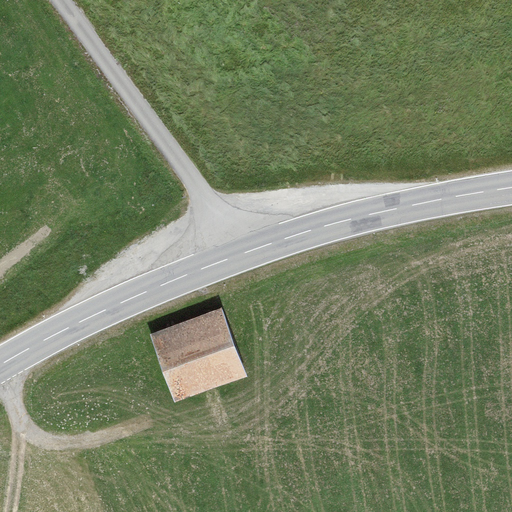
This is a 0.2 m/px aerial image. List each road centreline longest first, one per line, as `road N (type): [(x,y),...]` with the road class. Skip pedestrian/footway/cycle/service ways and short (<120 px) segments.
road 1 (unclassified): [(229,256),(177,157),(61,0)]
road 2 (primary): [(511,185),(335,220),(229,256)]
road 3 (primary): [(229,256),(89,314),(0,362)]
